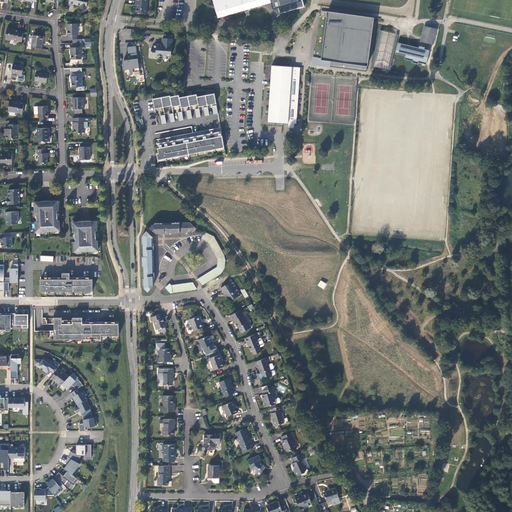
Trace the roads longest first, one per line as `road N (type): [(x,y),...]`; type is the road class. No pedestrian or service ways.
road 1 (residential): [(187,497),(258,496),(286,484),(241,365),(202,293)]
road 2 (residential): [(0,388),(41,394),(62,430),(49,468),(31,479),(0,479)]
road 3 (tertiary): [(111,172),(127,302)]
road 4 (residential): [(59,94),(55,21),(0,13)]
road 5 (tertiary): [(134,300),(130,173)]
road 6 (residential): [(127,302),(0,301)]
